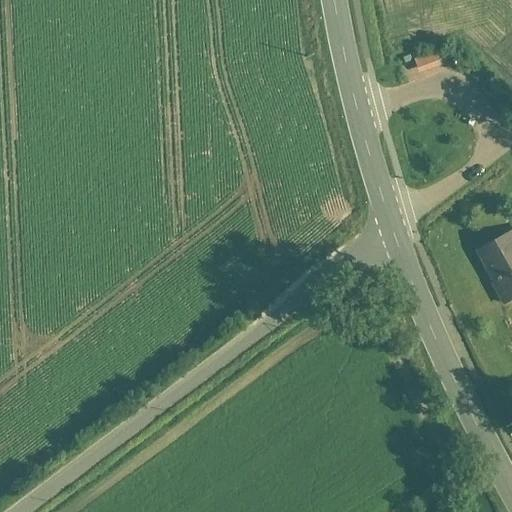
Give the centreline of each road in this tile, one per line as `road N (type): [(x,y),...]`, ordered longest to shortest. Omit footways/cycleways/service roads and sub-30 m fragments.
road 1 (unclassified): [(19,511),(392,230)]
road 2 (tertiary): [(511,489),(437,348),(392,230)]
road 3 (tertiary): [(392,230),(357,117),(334,0)]
road 4 (residential): [(392,230),(511,139)]
